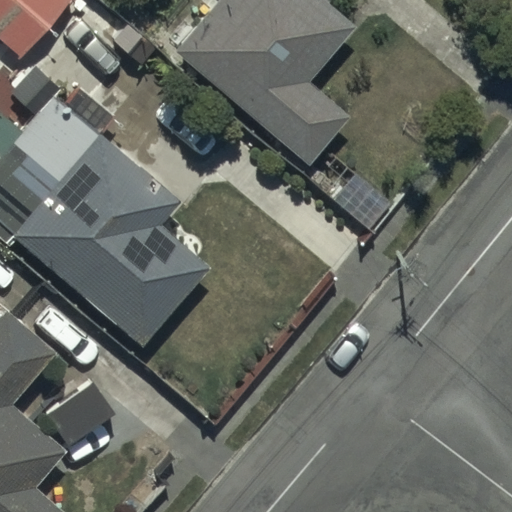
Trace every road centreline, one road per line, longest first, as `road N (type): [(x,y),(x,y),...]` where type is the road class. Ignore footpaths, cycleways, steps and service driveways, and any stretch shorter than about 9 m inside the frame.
road 1 (residential): [(371,390),(511,218)]
road 2 (residential): [(511,497),(371,390)]
road 3 (residential): [(267,511),(371,390)]
